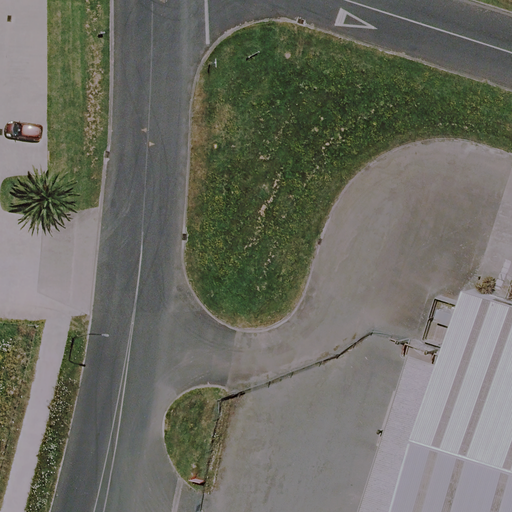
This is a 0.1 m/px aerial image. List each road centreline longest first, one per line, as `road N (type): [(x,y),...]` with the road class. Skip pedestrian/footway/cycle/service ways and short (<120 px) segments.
road 1 (unclassified): [(153,0),(134,335),(104,511)]
road 2 (unclassified): [(511,52),(343,0)]
